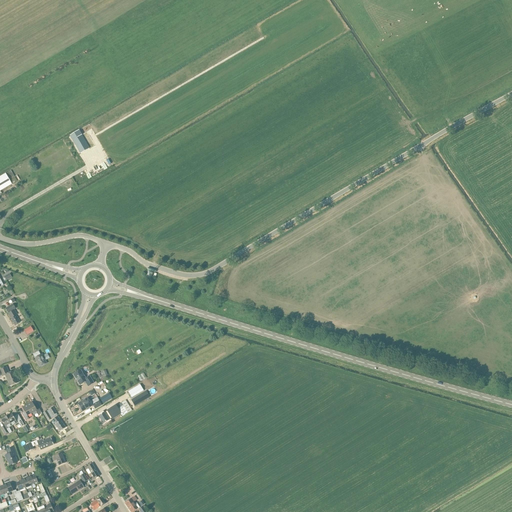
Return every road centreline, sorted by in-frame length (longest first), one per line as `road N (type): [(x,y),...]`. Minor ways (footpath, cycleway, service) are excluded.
road 1 (unclassified): [(105,243),(186,276),(201,274),(511,95)]
road 2 (secondary): [(511,404),(138,293)]
